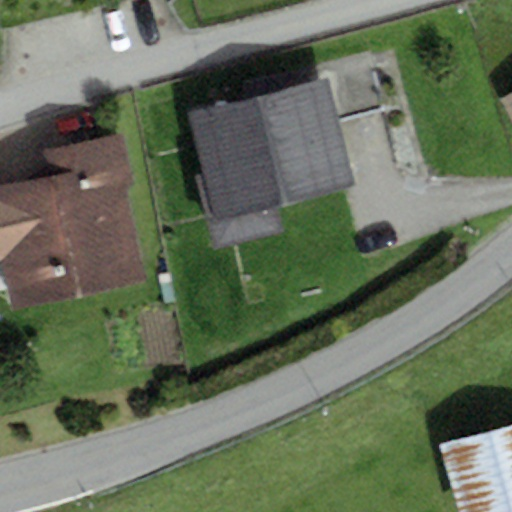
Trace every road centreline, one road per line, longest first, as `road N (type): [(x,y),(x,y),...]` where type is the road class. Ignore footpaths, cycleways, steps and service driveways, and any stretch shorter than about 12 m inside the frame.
road 1 (tertiary): [(0,490),(170,439),(329,372),(511,252)]
road 2 (residential): [(0,110),(394,0)]
